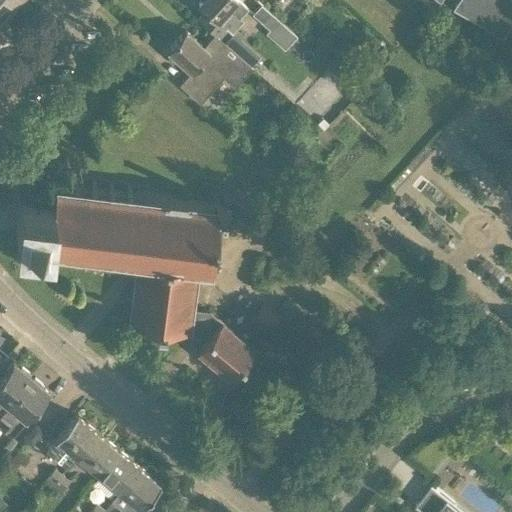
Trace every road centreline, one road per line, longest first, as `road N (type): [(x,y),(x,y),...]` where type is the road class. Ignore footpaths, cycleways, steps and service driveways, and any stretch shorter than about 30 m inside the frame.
road 1 (residential): [(261,511),(0,295)]
road 2 (residential): [(511,400),(472,404),(430,422),(344,511)]
road 3 (residential): [(0,92),(83,0)]
